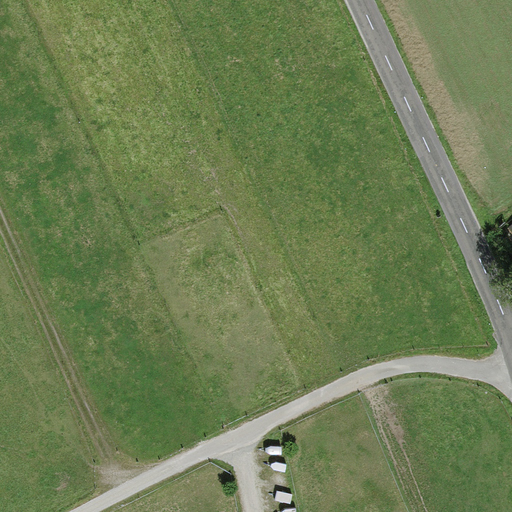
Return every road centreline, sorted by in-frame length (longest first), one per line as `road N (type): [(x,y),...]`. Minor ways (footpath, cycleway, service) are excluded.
road 1 (track): [(65,511),(220,432),(384,368),(511,368)]
road 2 (tertiary): [(511,340),(361,0)]
